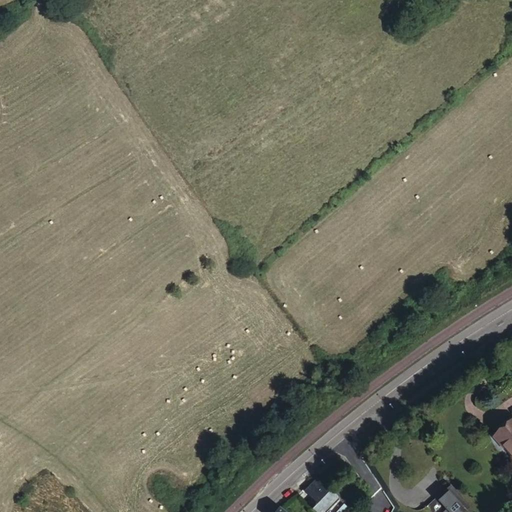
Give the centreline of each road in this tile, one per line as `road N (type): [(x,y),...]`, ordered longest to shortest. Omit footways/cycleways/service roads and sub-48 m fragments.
road 1 (tertiary): [(251,511),(373,404),(511,309)]
road 2 (unknown): [(373,404),(395,439),(399,492),(420,495),(440,474)]
